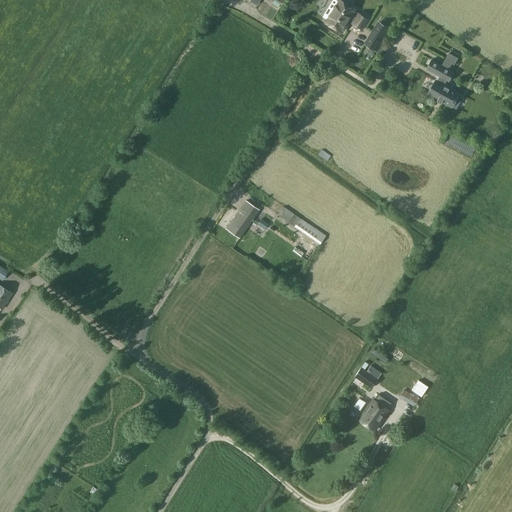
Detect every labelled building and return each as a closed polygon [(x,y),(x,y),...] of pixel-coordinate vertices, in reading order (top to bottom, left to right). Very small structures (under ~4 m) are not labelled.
[(321,10),(327,0),(317,0),(314,5),(321,10)] [(346,0),(338,0),(325,21),(345,33),(353,19),(355,20),(354,22),(364,29),(370,19),(360,12),(357,16),(356,15),(359,9),(346,0)] [(376,52),(390,30),(379,23),(366,45),(376,52)] [(457,59),(449,54),(445,60),(454,65),(457,59)] [(461,69),(480,79),(479,81),(483,83),(486,77),(479,72),(482,66),(467,58),(461,69)] [(455,73),(431,61),(427,69),(442,77),(439,82),(437,81),(429,96),(439,101),(438,103),(444,107),(446,104),(458,111),(464,98),(445,88),(448,82),(450,83),(455,73)] [(240,238),(260,209),(246,200),(227,229),(240,238)] [(326,236),(285,208),(280,215),(321,243),(326,236)] [(295,246),(292,251),(301,257),(304,253),(295,246)] [(0,306),(2,308),(12,293),(0,285),(0,306)] [(375,350),(373,353),(381,359),(383,356),(375,350)] [(370,387),(377,377),(362,366),(355,376),(370,387)] [(414,406),(421,395),(407,387),(405,390),(404,389),(399,397),(414,406)] [(375,429),(388,410),(373,400),(360,418),(375,429)]
